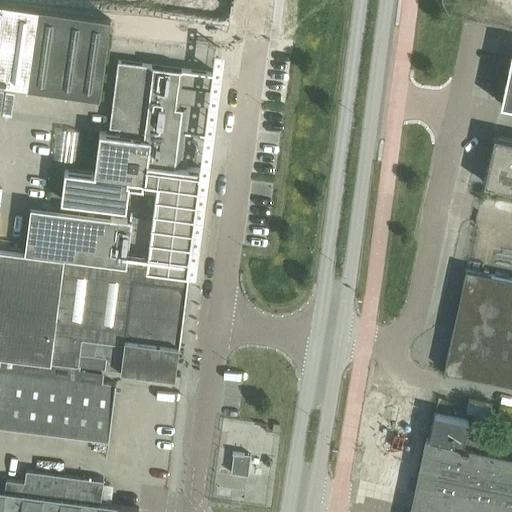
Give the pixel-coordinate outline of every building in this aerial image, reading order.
[(0,83),(98,98),(110,19),(0,2),(0,83)] [(511,47),(500,103),(511,105),(511,47)] [(109,126),(119,127),(118,134),(99,131),(93,174),(64,170),(61,200),(125,208),(128,185),(141,186),(142,181),(157,183),(152,218),(129,215),(128,220),(29,207),(23,252),(188,273),(201,169),(193,168),(198,132),(206,133),(213,73),(117,61),(109,126)] [(511,139),(494,136),(483,183),(511,188),(511,139)] [(23,252),(0,248),(0,355),(78,366),(81,338),(123,344),(120,371),(174,378),(188,273),(23,252)] [(511,384),(511,279),(465,269),(444,370),(511,384)] [(19,372),(12,429),(108,441),(115,384),(19,372)] [(511,511),(511,456),(480,450),(482,440),(465,436),(468,421),(435,414),(418,494),(420,494),(415,511),(511,511)] [(250,454),(232,452),(229,473),(248,475),(250,454)] [(0,511),(137,511),(138,508),(99,503),(103,480),(25,470),(23,481),(5,479),(3,491),(0,490),(0,511)]
